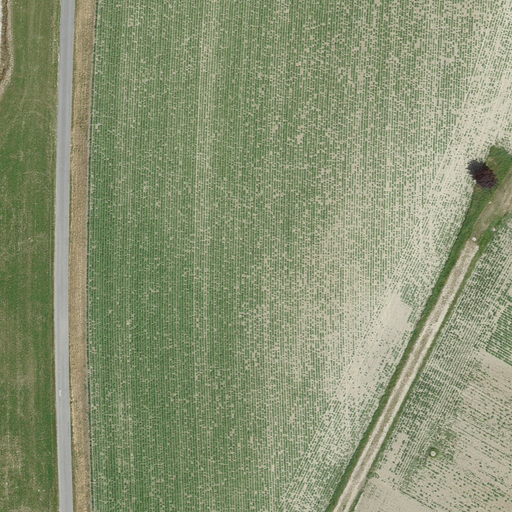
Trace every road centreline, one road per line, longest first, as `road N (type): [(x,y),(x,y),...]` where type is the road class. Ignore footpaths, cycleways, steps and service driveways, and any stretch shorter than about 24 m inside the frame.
road 1 (unclassified): [(70,0),(59,225),(69,511)]
road 2 (track): [(471,244),(340,511)]
